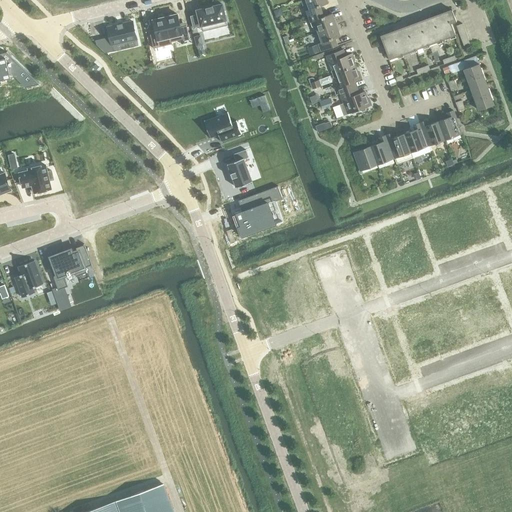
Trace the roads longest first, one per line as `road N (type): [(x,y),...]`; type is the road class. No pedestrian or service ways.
road 1 (residential): [(31,27),(180,170),(185,185)]
road 2 (track): [(179,511),(110,321)]
road 3 (residential): [(185,185),(245,352)]
road 4 (residential): [(351,314),(511,256)]
road 5 (residential): [(245,352),(304,511)]
road 6 (residential): [(383,398),(511,348)]
road 7 (residential): [(390,119),(351,0)]
road 8 (residential): [(68,228),(185,185)]
